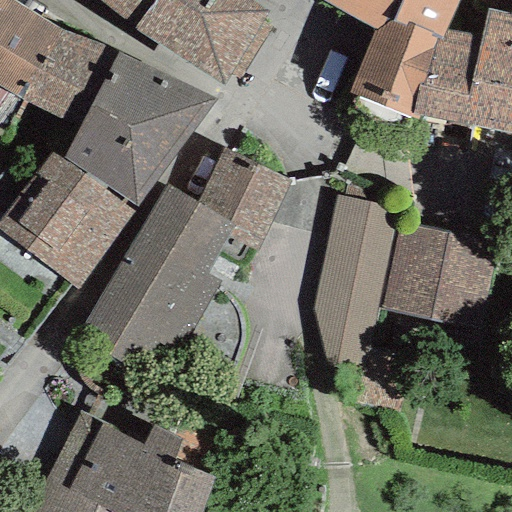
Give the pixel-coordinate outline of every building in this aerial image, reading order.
[(79,128),(118,51),(56,28),(9,0),(0,0),(0,88),(14,97),(79,128)] [(98,0),(133,29),(152,0),(98,0)] [(268,12),(250,0),(152,0),(133,29),(223,86),(231,74),(238,78),(269,30),(261,22),(268,12)] [(320,0),(372,31),(347,93),(410,115),(417,84),(422,84),(435,41),(442,41),(445,30),(456,0),(320,0)] [(410,115),(511,136),(511,0),(507,16),(485,10),(478,38),(445,30),(442,41),(435,41),(422,84),(417,84),(410,115)] [(136,206),(215,99),(118,51),(79,128),(63,159),(136,206)] [(222,149),(195,203),(233,225),(226,237),(257,250),(291,181),(222,149)] [(0,230),(79,290),(136,206),(63,159),(51,152),(0,215),(0,230)] [(195,203),(164,185),(78,333),(163,383),(221,284),(205,274),(226,237),(233,225),(195,203)] [(394,205),(335,194),(302,359),(361,370),(366,343),(394,205)] [(495,240),(398,220),(381,301),(478,321),(495,240)] [(408,353),(366,343),(361,370),(356,401),(398,410),(408,353)] [(143,444),(79,413),(29,511),(201,511),(217,481),(174,459),(183,441),(152,426),(143,444)]
